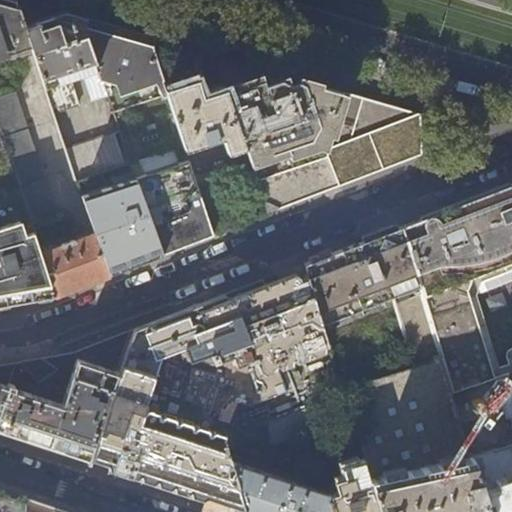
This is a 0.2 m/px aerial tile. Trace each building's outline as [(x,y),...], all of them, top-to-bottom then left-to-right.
[(0,0),(0,53),(30,44),(15,0),(0,0)] [(102,78),(84,27),(84,16),(49,6),(27,0),(15,0),(30,44),(53,110),(78,103),(67,73),(80,69),(90,98),(107,93),(102,78)] [(151,48),(153,36),(105,22),(84,16),(84,27),(102,78),(139,90),(162,81),(151,48)] [(421,154),(420,115),(249,65),(214,55),(225,88),(245,147),(268,213),(330,189),(421,154)] [(245,147),(225,88),(213,92),(201,96),(195,77),(164,88),(165,92),(171,111),(183,147),(219,135),(225,153),(245,147)] [(56,215),(15,92),(0,96),(0,129),(31,223),(56,215)] [(183,147),(171,111),(167,113),(178,149),(183,147)] [(137,164),(124,128),(120,129),(120,131),(132,163),(132,165),(137,164)] [(132,163),(120,131),(66,150),(77,182),(132,163)] [(212,235),(187,158),(136,177),(163,253),(198,240),(212,235)] [(511,183),(401,226),(454,396),(464,392),(494,381),(508,376),(509,376),(504,363),(487,368),(480,349),(483,348),(466,292),(511,277),(511,183)] [(55,295),(41,253),(34,231),(24,234),(21,226),(0,233),(0,304),(33,298),(55,295)] [(454,396),(401,226),(350,245),(304,263),(307,275),(328,345),(343,395),(348,409),(363,459),(378,511),(487,511),(477,474),(475,464),(454,396)] [(108,274),(100,252),(94,233),(41,253),(55,295),(91,281),(108,274)] [(121,269),(113,248),(100,252),(108,274),(121,269)] [(287,392),(276,366),(280,368),(293,363),(294,358),(298,362),(309,357),(309,353),(313,356),(324,352),(324,347),(328,345),(307,275),(300,279),(299,277),(298,277),(295,274),(283,278),(283,283),(282,283),(278,280),(267,284),(266,289),(265,290),(262,286),(250,291),(250,295),(245,293),(233,298),(232,302),(224,294),(134,329),(90,459),(119,468),(191,492),(247,511),(232,461),(225,439),(227,438),(239,402),(250,406),(287,392)] [(90,459),(134,329),(72,352),(12,363),(0,365),(0,429),(14,434),(90,459)] [(485,461),(464,392),(454,396),(475,464),(485,461)] [(348,409),(343,395),(327,401),(332,415),(348,409)] [(311,429),(305,409),(268,423),(274,440),(311,429)] [(378,511),(363,459),(323,471),(330,494),(334,511),(378,511)] [(334,511),(330,494),(232,461),(247,511),(334,511)] [(19,511),(19,502),(1,496),(0,495),(0,511),(19,511)] [(49,511),(19,502),(19,511),(49,511)]
